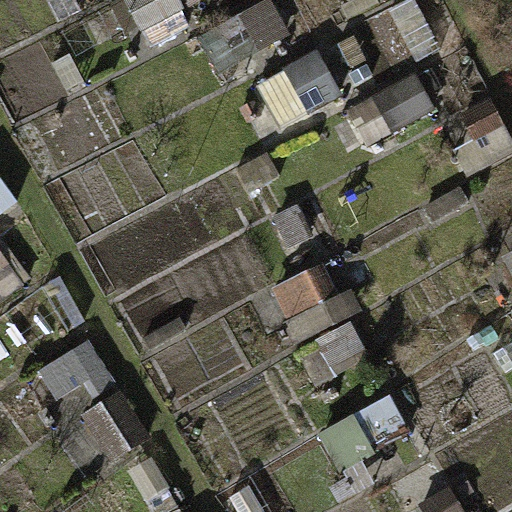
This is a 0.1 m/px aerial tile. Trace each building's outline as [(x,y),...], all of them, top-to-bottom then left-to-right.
[(183,0),(130,0),(147,34),(190,13),(183,0)] [(283,4),(245,6),(247,50),(285,49),(283,4)] [(259,84),(283,130),(347,97),(324,51),(259,84)] [(417,75),(357,116),(379,148),(439,107),(417,75)] [(451,126),(470,174),(511,157),(511,135),(501,107),(451,126)] [(0,217),(23,201),(0,168),(0,217)] [(0,240),(0,303),(0,304),(31,283),(0,240)] [(511,267),(511,245),(503,251),(511,267)] [(276,288),(303,341),(341,322),(314,269),(276,288)] [(358,330),(309,354),(324,384),(373,361),(358,330)] [(45,370),(62,403),(111,377),(94,344),(45,370)] [(352,498),(381,481),(368,456),(413,431),(394,396),(319,438),(352,498)] [(81,473),(132,455),(116,411),(65,429),(81,473)]
